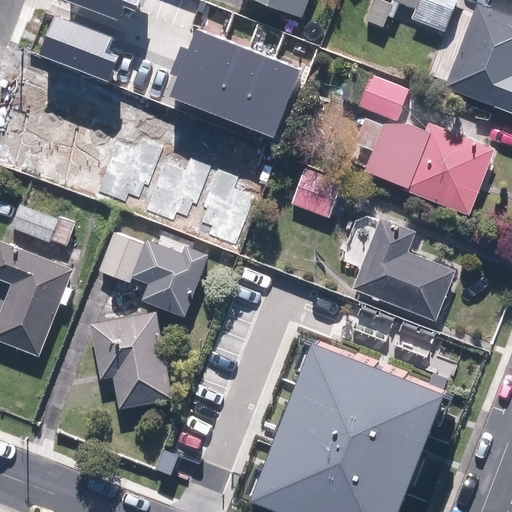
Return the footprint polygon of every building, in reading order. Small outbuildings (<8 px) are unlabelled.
[(64,0),(117,21),(123,7),(136,12),(140,0),(64,0)] [(255,0),(307,19),(313,0),(255,0)] [(461,0),(376,0),(368,22),(384,28),(388,17),(395,20),(401,3),(418,10),(415,18),(449,31),(461,0)] [(511,16),(480,4),(447,88),(500,109),(511,77),(511,16)] [(106,52),(112,38),(55,15),(39,55),(109,83),(119,57),(106,52)] [(198,109),(225,40),(197,29),(189,50),(181,47),(170,75),(177,77),(169,97),(198,109)] [(248,50),(225,40),(198,109),(222,118),(248,50)] [(273,60),(248,50),(222,118),(247,127),(273,60)] [(300,70),(273,60),(247,127),(273,138),(300,70)] [(412,87),(355,69),(345,102),(402,120),(412,87)] [(368,172),(474,213),(498,151),(431,125),(427,133),(390,119),(387,125),(367,117),(357,142),(377,150),(368,172)] [(148,184),(163,146),(142,138),(138,150),(117,142),(98,189),(125,200),(128,192),(139,197),(144,183),(148,184)] [(196,204),(211,166),(191,158),(186,170),(165,162),(147,210),(174,220),(177,213),(187,217),(193,203),(196,204)] [(310,165),(296,203),(334,217),(348,179),(310,165)] [(239,177),(219,169),(203,207),(207,208),(202,222),(212,226),(209,234),(237,245),(255,197),(234,189),(239,177)] [(22,202),(12,226),(68,247),(77,223),(22,202)] [(362,267),(354,287),(441,321),(460,272),(408,251),(417,227),(383,214),(378,226),(357,217),(340,259),(362,267)] [(147,241),(117,229),(101,270),(131,282),(133,276),(147,241)] [(76,266),(2,236),(0,241),(0,277),(2,278),(0,282),(0,338),(41,355),(76,266)] [(144,299),(188,316),(213,254),(187,245),(185,250),(149,236),(147,241),(133,276),(150,282),(144,299)] [(237,284),(222,321),(293,348),(303,323),(290,318),(295,306),(237,284)] [(386,511),(406,511),(464,356),(327,306),(267,468),(386,511)] [(175,400),(160,312),(93,324),(103,377),(116,375),(122,409),(175,400)]
